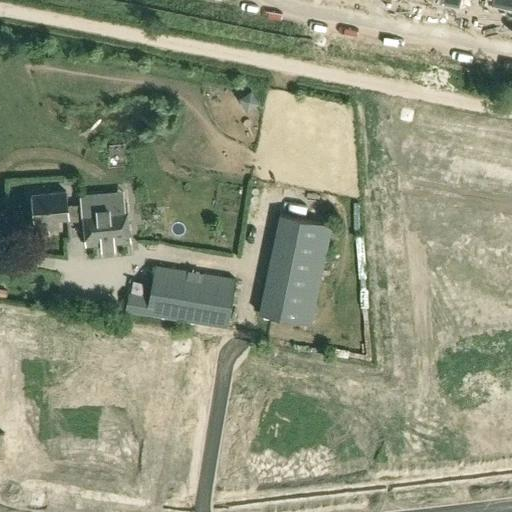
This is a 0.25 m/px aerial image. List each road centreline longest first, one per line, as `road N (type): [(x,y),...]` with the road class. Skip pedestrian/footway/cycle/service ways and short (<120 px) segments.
road 1 (track): [(0,9),(511,112)]
road 2 (residential): [(511,50),(268,0)]
road 3 (residential): [(200,511),(229,345)]
